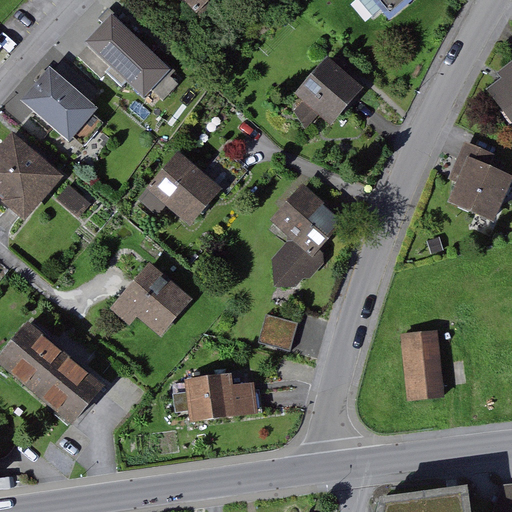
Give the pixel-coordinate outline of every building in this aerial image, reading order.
[(229,0),(184,0),(210,22),(229,0)] [(411,0),(380,0),(393,15),(411,0)] [(156,47),(121,14),(88,49),(123,81),(156,47)] [(369,87),(335,56),(295,99),(329,130),(369,87)] [(106,94),(68,62),(57,75),(52,71),(24,103),(73,144),(100,112),(94,108),(106,94)] [(504,81),(487,94),(511,126),(511,64),(499,75),(504,81)] [(65,181),(16,134),(0,150),(0,195),(16,211),(26,221),(65,181)] [(496,157),(466,144),(451,177),(459,181),(449,204),(495,224),(511,185),(511,178),(491,169),(496,157)] [(227,192),(180,155),(148,194),(195,232),(227,192)] [(68,186),(59,200),(82,216),(92,202),(68,186)] [(340,218),(305,189),(277,222),(293,235),(267,265),(299,292),(336,249),(323,238),(340,218)] [(442,250),(439,238),(427,242),(431,254),(442,250)] [(193,300),(150,264),(112,308),(129,323),(136,316),(161,337),(193,300)] [(466,400),(511,396),(511,291),(457,296),(466,400)] [(295,347),(298,318),(264,315),(262,344),(295,347)] [(108,388),(32,322),(0,359),(0,365),(73,428),(108,388)] [(436,332),(399,336),(406,403),(443,399),(436,332)] [(259,415),(255,384),(236,387),(234,374),(184,381),(190,425),(259,415)] [(473,511),(470,483),(381,495),(376,511),(473,511)]
